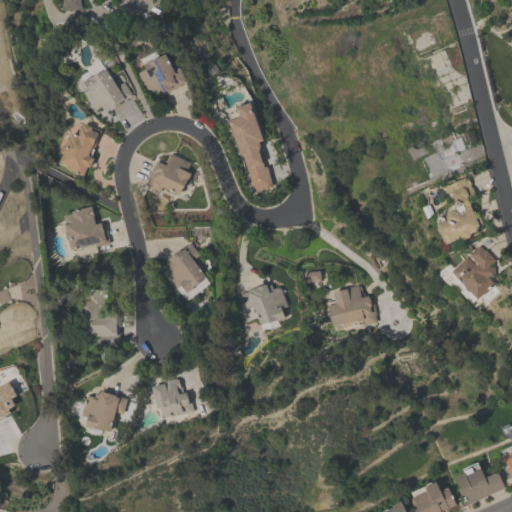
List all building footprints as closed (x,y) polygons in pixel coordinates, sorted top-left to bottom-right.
[(79,0),(81,8),(63,9),(61,0),(79,0)] [(181,86),(162,96),(160,91),(157,93),(155,88),(147,92),(137,72),(144,69),(142,64),(164,53),(172,69),(178,66),(186,81),(180,84),(181,86)] [(94,108),(93,109),(83,92),(88,89),(83,81),(85,79),(84,78),(90,75),(91,76),(98,71),(98,72),(105,68),(116,85),(123,81),(131,94),(129,96),(130,97),(108,110),(106,107),(103,109),(101,106),(95,109),(94,108)] [(262,139),(258,141),(258,142),(258,144),(258,145),(258,147),(258,148),(258,149),(263,167),(266,166),(271,186),(252,191),(242,155),(239,156),(227,120),(228,120),(226,114),(233,111),(235,110),(236,108),(235,106),(249,102),(262,139)] [(58,161),(62,153),(59,152),(63,144),(64,144),(67,136),(69,137),(71,131),(76,133),(80,125),(81,125),(83,122),(100,130),(93,147),(91,146),(90,147),(93,149),(90,156),(93,157),(88,167),(86,166),(82,176),(64,168),(66,164),(58,161)] [(426,181),(417,161),(420,154),(422,152),(425,152),(431,150),(429,144),(432,135),(441,139),(444,144),(450,142),(448,138),(460,133),(466,148),(459,152),(464,164),(426,181)] [(178,194),(174,192),(173,193),(170,191),(169,190),(161,186),(159,191),(145,184),(148,178),(147,177),(156,160),(165,165),(171,154),(189,163),(185,171),(189,173),(186,180),(185,180),(178,194)] [(479,229),(470,232),(469,237),(463,239),(459,237),(445,244),(440,233),(438,233),(436,228),(437,226),(435,221),(437,218),(440,216),(443,217),(444,220),(446,219),(445,216),(447,211),(451,209),(449,204),(451,200),(448,193),(447,194),(444,185),(467,176),(472,189),(473,188),(475,194),(466,198),(471,209),(473,210),(474,212),(473,214),(475,218),(478,216),(481,223),(477,224),(479,229)] [(103,221),(108,243),(94,246),(93,244),(69,249),(67,239),(66,240),(63,231),(65,231),(63,223),(64,222),(62,215),(71,213),(71,210),(91,205),(94,218),(93,218),(94,224),(103,221)] [(185,300),(176,288),(175,289),(162,272),(168,267),(166,264),(170,261),(168,258),(170,257),(169,256),(177,250),(178,250),(190,242),(199,254),(192,259),(205,275),(204,276),(208,282),(185,300)] [(479,245),(483,250),(484,249),(494,260),(487,266),(494,266),(494,276),(486,276),(492,283),(490,285),(496,291),(485,301),(484,299),(482,301),(481,300),(474,307),(453,285),(450,287),(439,275),(439,271),(449,262),(453,267),(465,257),(473,267),(477,263),(469,254),(479,245)] [(252,305),(245,307),(240,293),(246,291),(246,289),(265,283),(265,285),(270,283),(272,288),(277,286),(278,288),(280,287),(286,306),(280,308),(284,318),(276,320),(277,324),(261,330),(252,305)] [(357,285),(357,286),(359,286),(362,296),(367,295),(367,296),(371,295),(375,314),(374,314),(375,321),(361,324),(361,323),(333,330),(326,305),(334,303),(332,291),(357,285)] [(118,312),(119,334),(117,334),(117,343),(84,343),(83,299),(85,299),(84,289),(107,289),(107,312),(118,312)] [(178,376),(180,387),(177,387),(178,393),(188,390),(193,410),(178,414),(178,412),(168,414),(168,413),(160,415),(158,407),(156,407),(150,385),(162,382),(162,380),(178,376)] [(0,385),(9,381),(16,395),(11,398),(15,404),(8,408),(9,411),(10,413),(0,418),(0,385)] [(125,399),(121,413),(114,411),(109,430),(101,428),(101,430),(100,429),(98,435),(82,431),(84,425),(79,424),(81,415),(80,415),(85,396),(86,396),(86,394),(93,396),(94,392),(98,393),(99,390),(118,395),(118,397),(125,399)] [(511,478),(506,468),(508,467),(502,455),(503,455),(500,451),(511,443),(511,478)] [(504,487),(466,503),(463,495),(460,494),(458,489),(458,486),(454,476),(463,472),(461,468),(476,462),(479,468),(480,468),(484,477),(497,471),(504,487)] [(455,504),(440,511),(414,511),(413,509),(414,509),(409,497),(412,496),(410,492),(425,485),(425,484),(430,482),(434,480),(434,481),(435,481),(439,490),(446,487),(447,488),(448,488),(455,504)] [(379,511),(382,511),(381,510),(386,508),(387,509),(391,508),(390,504),(400,500),(405,511),(379,511)]
